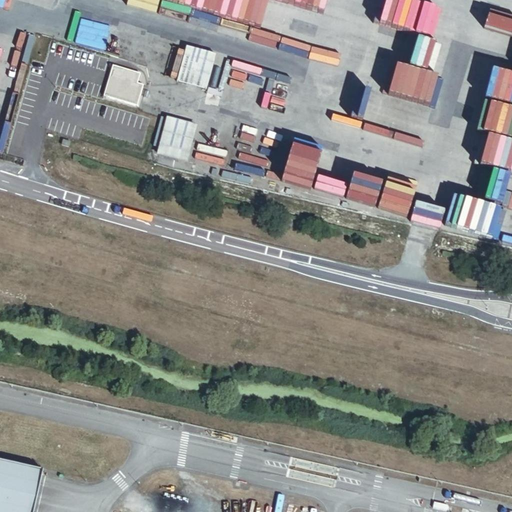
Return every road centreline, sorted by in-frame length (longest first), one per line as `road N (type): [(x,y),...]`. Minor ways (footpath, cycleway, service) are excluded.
road 1 (tertiary): [(0,177),(280,258)]
road 2 (tertiary): [(280,258),(511,325)]
road 3 (tertiary): [(511,299),(280,258)]
